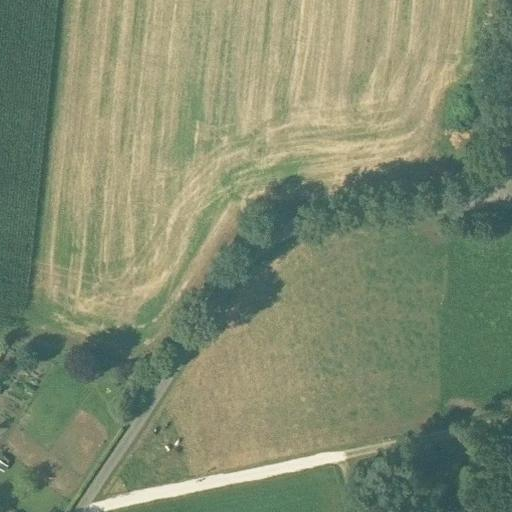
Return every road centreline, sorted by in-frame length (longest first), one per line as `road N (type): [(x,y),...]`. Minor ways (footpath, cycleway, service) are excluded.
road 1 (unclassified): [(77,511),(258,244),(307,218),(475,198),(487,190),(506,131)]
road 2 (track): [(359,511),(349,475),(334,457),(77,511)]
road 3 (track): [(334,457),(511,423)]
